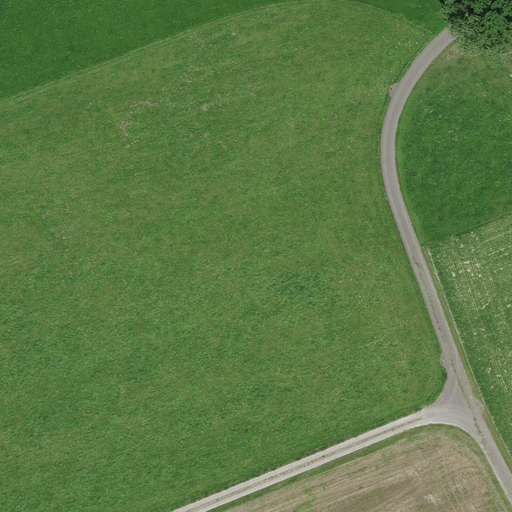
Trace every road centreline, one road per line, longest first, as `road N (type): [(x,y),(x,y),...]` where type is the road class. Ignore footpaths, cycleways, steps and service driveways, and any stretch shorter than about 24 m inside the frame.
road 1 (unclassified): [(511,0),(479,16),(407,84),(387,157),(469,401),(511,478)]
road 2 (track): [(194,511),(469,401)]
